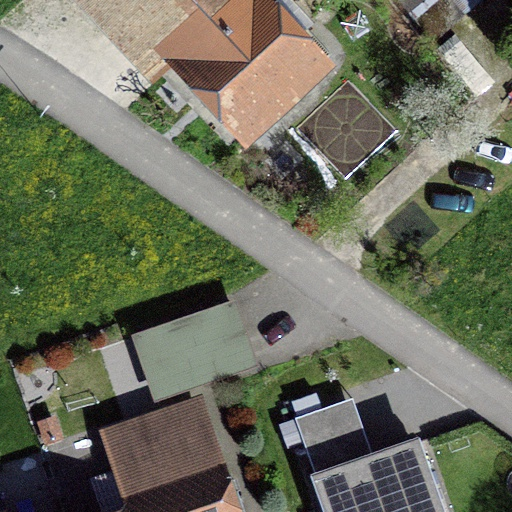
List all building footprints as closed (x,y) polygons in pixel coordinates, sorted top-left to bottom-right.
[(120,0),(243,134),(317,66),(256,0),(120,0)] [(456,16),(442,0),(396,0),(430,39),(456,16)] [(134,340),(154,397),(193,384),(185,358),(240,340),(229,308),(134,340)] [(148,511),(151,511),(150,511),(229,511),(195,410),(119,436),(144,511),(148,511)] [(462,511),(428,415),(310,457),(329,511),(462,511)]
